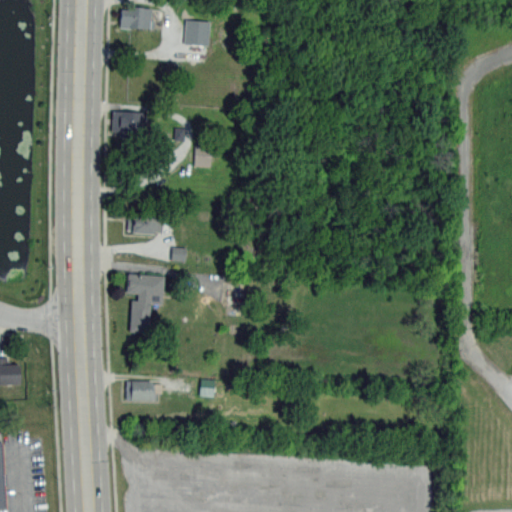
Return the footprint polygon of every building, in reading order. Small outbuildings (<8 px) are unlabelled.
[(151,7),(149,19),(154,20),(153,28),(130,26),(130,28),(118,27),(120,8),(130,9),(130,5),(151,7)] [(210,46),(211,20),(185,19),(183,45),(210,46)] [(148,111),(147,133),(128,132),(128,137),(118,137),(119,131),(111,130),(112,110),(148,111)] [(211,166),(211,145),(194,144),(194,166),(211,166)] [(155,213),(154,215),(162,216),(161,231),(154,230),(153,233),(130,232),(131,230),(126,230),(128,213),(132,214),(132,211),(155,213)] [(187,261),(187,246),(171,246),(170,260),(187,261)] [(162,276),(161,304),(147,304),(146,331),(128,331),(129,301),(135,301),(136,293),(125,293),(125,275),(162,276)] [(18,364),(18,383),(0,383),(0,356),(6,356),(6,361),(10,361),(10,364),(18,364)] [(160,382),(160,392),(155,392),(155,400),(125,398),(125,380),(151,380),(151,382),(160,382)]
